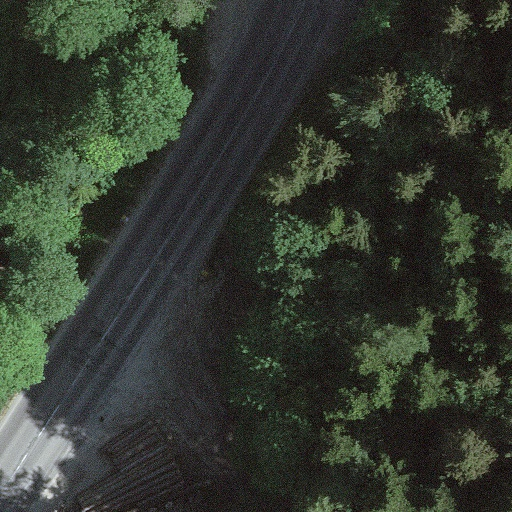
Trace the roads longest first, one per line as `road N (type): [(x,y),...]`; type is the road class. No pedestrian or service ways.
road 1 (secondary): [(0,496),(291,56),(312,0)]
road 2 (track): [(109,331),(249,511)]
